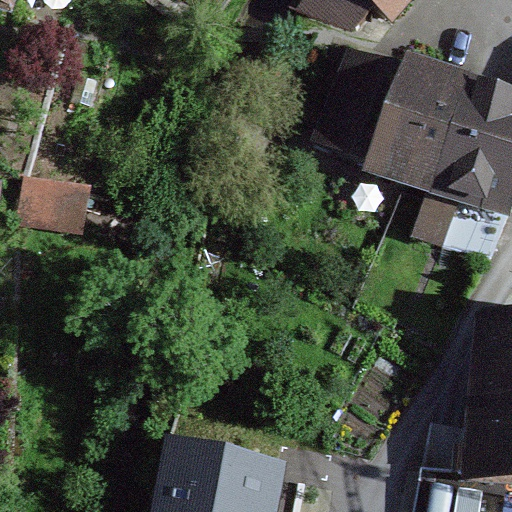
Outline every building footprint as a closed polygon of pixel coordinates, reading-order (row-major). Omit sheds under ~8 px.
[(0,0),(0,10),(9,14),(13,0),(0,0)] [(316,0),(298,20),(352,46),(373,23),(392,39),(425,0),(316,0)] [(372,177),(437,198),(469,97),(405,76),(372,177)] [(437,198),(501,219),(511,183),(511,111),(469,97),(437,198)] [(511,322),(479,319),(464,481),(511,485),(511,322)] [(278,466),(175,446),(161,511),(272,511),(281,468),(278,466)]
